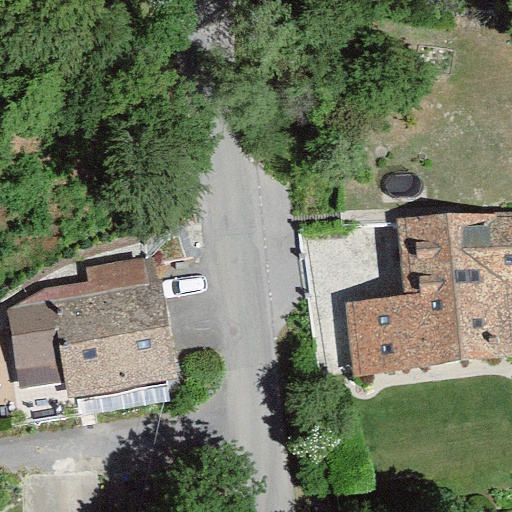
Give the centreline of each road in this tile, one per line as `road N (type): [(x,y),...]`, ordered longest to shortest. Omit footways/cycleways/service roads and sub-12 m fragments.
road 1 (unclassified): [(266,511),(262,426),(208,85),(177,0)]
road 2 (track): [(262,426),(0,464)]
